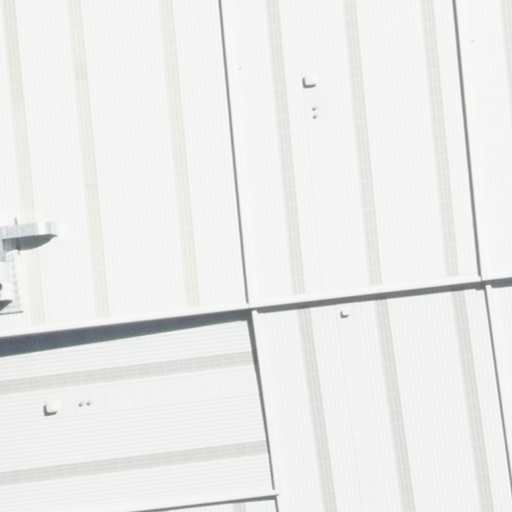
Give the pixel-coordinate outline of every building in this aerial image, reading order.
[(0,0),(0,335),(305,302),(270,0),(0,0)] [(270,0),(305,302),(511,278),(511,50),(506,0),(270,0)] [(511,511),(511,278),(305,302),(326,491),(328,511),(511,511)] [(305,302),(0,335),(0,511),(137,511),(326,491),(305,302)] [(328,511),(326,491),(137,511),(328,511)]
